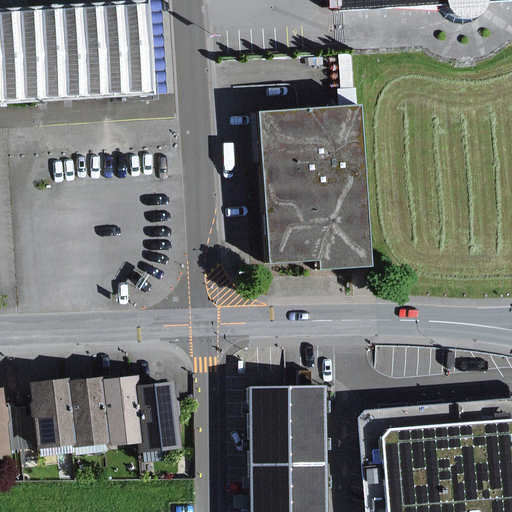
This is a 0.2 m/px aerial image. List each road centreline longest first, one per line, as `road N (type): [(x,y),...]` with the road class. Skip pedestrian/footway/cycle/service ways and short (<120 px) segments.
road 1 (residential): [(204,321),(187,0)]
road 2 (unclassified): [(204,321),(487,326)]
road 3 (unclassified): [(0,329),(204,321)]
road 4 (residential): [(204,321),(209,511)]
